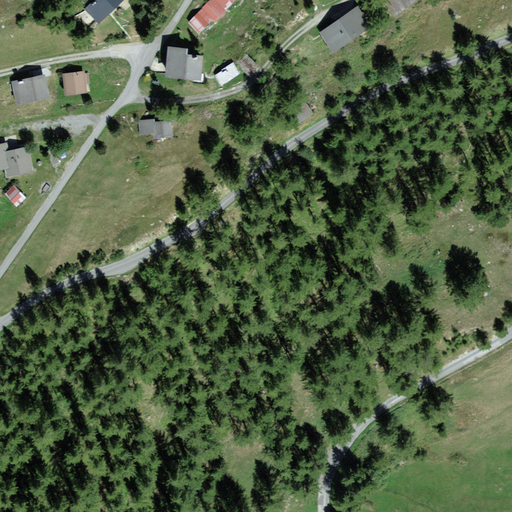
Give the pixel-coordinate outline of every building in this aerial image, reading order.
[(96,0),(83,13),(95,22),(118,0),(96,0)] [(220,9),(211,0),(208,0),(200,8),(210,19),(220,9)] [(412,0),(387,0),(396,12),(412,0)] [(352,9),(314,35),(324,48),(362,23),(352,9)] [(206,18),(199,10),(187,20),(194,28),(206,18)] [(184,50),(171,49),(169,75),(199,78),(200,59),(184,57),(184,50)] [(233,65),(216,75),(222,84),(238,73),(233,65)] [(82,73),(65,76),(67,94),(85,91),(84,83),(88,83),(87,74),(82,75),(82,73)] [(42,77),(14,83),(18,102),(46,96),(42,77)] [(153,121),(141,122),(142,133),(156,131),(156,136),(171,134),(170,122),(153,124),(153,121)] [(6,145),(0,145),(0,168),(6,167),(8,175),(30,171),(26,150),(8,154),(6,145)] [(7,194),(16,204),(23,198),(14,187),(7,194)]
